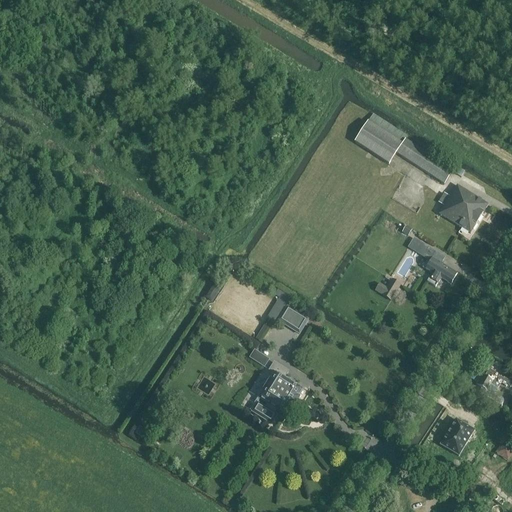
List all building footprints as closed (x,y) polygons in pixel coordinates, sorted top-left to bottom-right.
[(444,186),(454,171),(406,140),(407,138),(373,116),(354,143),(389,166),(396,155),(444,186)] [(466,173),(457,168),(453,174),(462,179),(466,173)] [(438,203),(444,207),(439,215),(470,235),(489,206),(457,185),(450,197),(444,194),(438,203)] [(413,230),(406,226),(402,233),(408,237),(413,230)] [(413,239),(407,248),(430,262),(426,270),(432,274),(427,283),(436,288),(441,279),(451,286),(457,274),(441,264),(444,258),(413,239)] [(375,292),(391,301),(401,286),(392,280),(387,288),(380,284),(375,292)] [(214,285),(205,298),(212,303),(221,289),(214,285)] [(287,308),(279,322),(300,335),(308,321),(287,308)] [(254,350),(249,359),(265,369),(270,360),(254,350)] [(298,399),(303,390),(284,378),(288,372),(275,364),(270,371),(275,374),(259,399),(269,405),(266,409),(258,404),(252,413),(271,425),(277,416),(273,414),(276,410),(287,416),(292,408),(293,409),(299,399),(298,399)] [(491,387),(503,394),(506,389),(495,382),(494,383),(482,376),(476,386),(483,390),(482,392),(487,395),(491,387)] [(440,446),(441,447),(441,446),(458,456),(458,457),(459,457),(459,456),(474,432),(474,431),(473,431),(457,421),(456,420),(455,421),(456,421),(441,445),(440,446)] [(139,427),(135,434),(145,440),(149,433),(139,427)] [(471,511),(475,505),(464,499),(456,511),(471,511)]
